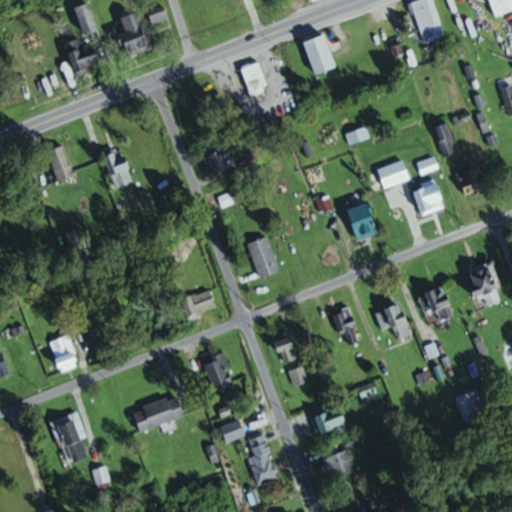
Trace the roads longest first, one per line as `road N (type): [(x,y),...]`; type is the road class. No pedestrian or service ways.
road 1 (residential): [(0,415),(511,215)]
road 2 (residential): [(311,511),(155,77)]
road 3 (primary): [(155,77),(356,0)]
road 4 (primary): [(0,139),(155,77)]
